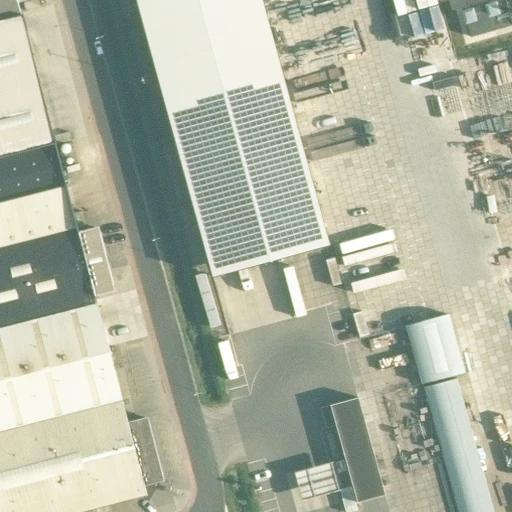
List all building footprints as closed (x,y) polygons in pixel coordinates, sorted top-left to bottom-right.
[(0,0),(0,20),(20,15),(17,3),(27,0),(0,0)] [(328,244),(260,0),(135,0),(212,276),(328,244)] [(0,328),(96,305),(94,296),(114,291),(97,227),(77,232),(20,15),(0,20),(0,328)] [(348,77),(305,89),(311,113),(355,101),(348,77)] [(511,247),(511,176),(497,180),(511,247)] [(0,328),(0,511),(82,511),(141,497),(148,501),(159,482),(163,481),(146,418),(127,423),(96,305),(0,328)] [(405,326),(422,384),(465,372),(449,314),(405,326)] [(456,511),(493,511),(457,379),(423,388),(456,511)] [(326,428),(336,425),(356,502),(384,494),(358,398),(321,408),(326,428)] [(295,468),(302,496),(342,486),(334,458),(295,468)] [(346,470),(343,458),(335,460),(338,472),(346,470)] [(347,511),(357,509),(351,486),(339,489),(345,511),(347,511)]
